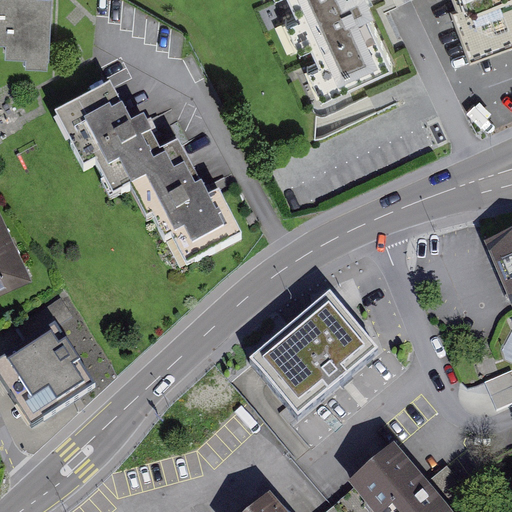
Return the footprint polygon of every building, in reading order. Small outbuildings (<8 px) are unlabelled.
[(0,0),(0,44),(9,45),(8,56),(55,59),(57,0),(0,0)] [(373,0),(278,0),(321,97),(401,62),(373,0)] [(511,0),(466,0),(470,9),(459,14),(477,60),(511,46),(511,0)] [(118,90),(60,119),(89,175),(99,170),(116,203),(136,193),(150,221),(158,217),(170,241),(180,236),(195,266),(247,240),(224,195),(214,200),(186,145),(167,154),(151,123),(138,130),(118,90)] [(4,207),(0,208),(0,297),(37,281),(4,207)] [(511,243),(490,248),(511,298),(511,243)] [(334,302),(255,366),(299,420),(378,355),(334,302)] [(76,334),(3,386),(32,427),(105,375),(76,334)] [(511,372),(487,381),(497,409),(511,403),(511,372)] [(459,511),(403,448),(353,491),(371,511),(459,511)] [(267,511),(285,511),(278,503),(267,511)]
